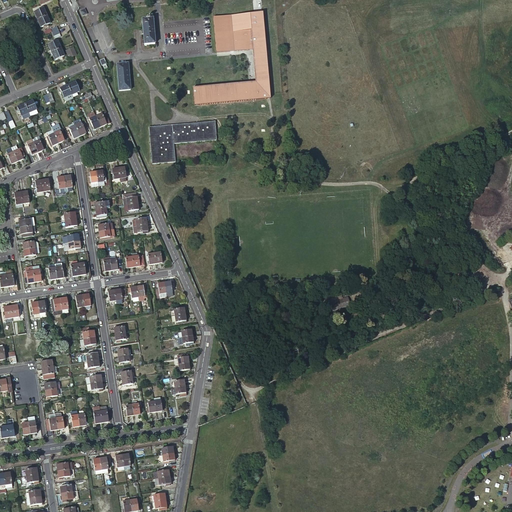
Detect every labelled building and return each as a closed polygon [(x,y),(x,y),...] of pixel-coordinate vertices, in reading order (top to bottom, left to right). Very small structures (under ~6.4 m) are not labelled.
[(34,12),(37,20),(47,16),(44,8),(34,12)] [(248,14),(213,17),(216,52),(252,49),(256,82),(195,88),(193,88),(194,106),(199,105),(270,99),(264,29),(262,13),(248,14)] [(47,16),(37,20),(41,28),(50,23),(47,16)] [(146,19),(142,20),(145,45),(147,45),(156,44),(153,19),(150,19),(146,19)] [(61,36),(59,30),(52,33),(55,39),(61,36)] [(52,53),(61,49),(58,41),(48,45),(52,53)] [(77,55),(73,47),(66,51),(69,58),(77,55)] [(64,56),(61,49),(52,53),(55,60),(64,56)] [(129,65),(117,66),(120,91),(131,90),(129,65)] [(76,83),(68,86),(73,98),(80,96),(78,93),(80,92),(76,83)] [(73,98),(68,86),(60,89),(64,99),(67,98),(68,101),(74,99),(73,98)] [(50,102),(51,104),(55,103),(51,94),(47,95),(50,102)] [(33,101),(25,104),(29,114),(37,111),(37,110),(33,101)] [(29,114),(25,104),(17,108),(21,117),(22,117),(29,114)] [(94,130),(100,128),(96,117),(94,113),(88,115),(90,120),(94,130)] [(96,117),(100,128),(109,124),(105,113),(96,117)] [(86,130),(89,129),(86,122),(81,124),(79,120),(74,123),(80,137),(86,134),(85,133),(87,132),(86,130)] [(217,140),(215,122),(203,123),(200,123),(199,123),(199,125),(195,126),(195,123),(165,126),(165,128),(157,129),(156,126),(149,127),(152,164),(175,162),(174,144),(217,140)] [(74,140),(80,137),(74,123),(69,126),(70,129),(69,129),(74,140)] [(53,130),(59,144),(65,141),(64,140),(64,139),(59,128),(59,127),(53,130)] [(52,147),(59,144),(53,130),(46,133),(48,137),(47,138),(50,145),(51,144),(52,146),(52,147)] [(38,138),(32,140),(38,153),(44,151),(44,150),(43,149),(45,148),(41,140),(40,141),(38,138)] [(32,156),(38,153),(32,140),(26,143),(32,156)] [(11,149),(17,162),(23,160),(23,158),(24,157),(21,150),(18,151),(16,147),(11,149)] [(11,165),(17,162),(11,149),(6,151),(8,155),(7,156),(9,159),(7,159),(9,164),(11,163),(11,165)] [(125,168),(119,169),(121,183),(125,183),(126,182),(126,181),(126,180),(126,179),(127,178),(125,168)] [(121,183),(119,169),(112,170),(114,181),(115,180),(115,184),(121,183)] [(103,171),(96,172),(99,187),(107,186),(105,172),(103,173),(103,171)] [(99,187),(96,172),(90,173),(92,188),(99,187)] [(64,177),(66,189),(73,188),(71,176),(64,177)] [(59,190),(66,189),(64,177),(57,179),(59,190)] [(42,181),(44,192),(50,191),(49,180),(42,181)] [(37,193),(44,192),(42,181),(35,182),(35,184),(36,186),(37,193)] [(27,192),(21,193),(23,204),(29,203),(28,196),(30,196),(29,193),(28,194),(27,192)] [(17,208),(23,208),(23,204),(21,193),(14,194),(16,206),(17,205),(17,208)] [(138,204),(137,198),(127,199),(127,201),(124,201),(124,206),(125,206),(138,204)] [(140,211),(138,204),(125,206),(126,212),(129,212),(140,211)] [(106,209),(96,210),(97,217),(98,217),(107,216),(106,209)] [(64,222),(76,220),(75,213),(63,215),(64,222)] [(19,222),(20,229),(34,226),(33,218),(30,219),(30,217),(20,219),(21,221),(19,222)] [(134,227),(147,225),(146,219),(144,220),(144,218),(142,218),(142,220),(136,221),(136,222),(133,222),(134,227)] [(77,227),(76,220),(64,222),(65,229),(77,227)] [(98,226),(99,232),(113,230),(112,224),(98,226)] [(148,232),(147,225),(134,227),(135,234),(138,233),(138,234),(144,233),(148,232)] [(34,226),(20,229),(21,235),(22,234),(23,238),(33,237),(33,233),(35,232),(34,226)] [(113,230),(99,232),(100,239),(110,238),(111,239),(115,239),(113,230)] [(68,244),(80,242),(79,235),(67,237),(68,244)] [(22,244),(23,251),(35,249),(34,243),(34,242),(22,244)] [(81,249),(80,242),(68,244),(69,251),(81,249)] [(35,249),(23,251),(24,258),(36,256),(35,249)] [(137,254),(132,255),(132,258),(134,268),(140,267),(139,257),(138,257),(137,254)] [(134,268),(132,258),(127,259),(126,259),(127,269),(134,268)] [(116,260),(110,261),(112,271),(118,270),(117,260),(116,260)] [(112,271),(110,261),(104,262),(103,262),(104,267),(102,267),(103,271),(105,271),(105,272),(112,271)] [(84,264),(78,265),(79,277),(86,276),(86,274),(88,274),(87,272),(86,272),(84,264)] [(55,269),(55,265),(48,266),(49,270),(48,270),(50,281),(57,280),(55,270),(55,269)] [(78,265),(71,266),(72,273),(70,273),(71,276),(72,275),(72,278),(79,277),(78,265)] [(33,272),(33,268),(26,269),(26,273),(28,284),(35,283),(33,272)] [(55,270),(57,280),(64,279),(63,277),(63,274),(62,269),(62,268),(55,269),(55,270)] [(473,268),(463,272),(466,277),(475,273),(473,268)] [(40,271),(33,272),(35,283),(42,282),(40,271)] [(11,275),(6,276),(8,288),(17,286),(15,275),(11,275)] [(171,283),(165,284),(166,294),(173,293),(171,283)] [(166,294),(165,284),(158,285),(159,295),(166,294)] [(145,301),(144,297),(147,297),(145,286),(137,288),(139,298),(139,302),(145,301)] [(139,298),(137,288),(130,289),(132,299),(133,299),(139,298)] [(116,302),(117,305),(122,304),(122,301),(123,301),(122,298),(127,297),(126,290),(115,291),(116,302)] [(116,302),(115,291),(108,292),(110,303),(116,302)] [(82,296),(84,308),(91,307),(90,302),(92,302),(91,296),(90,296),(90,295),(82,296)] [(77,309),(84,308),(82,296),(76,297),(77,309)] [(347,297),(330,302),(333,310),(349,305),(347,297)] [(67,298),(60,299),(62,311),(69,310),(67,298)] [(56,316),(62,315),(62,311),(60,299),(52,301),(53,313),(55,312),(56,316)] [(45,302),(38,303),(40,314),(45,314),(46,313),(45,302)] [(40,314),(38,303),(31,304),(33,315),(34,315),(40,314)] [(17,306),(10,307),(12,319),(19,318),(17,306)] [(12,319),(10,307),(3,308),(6,323),(13,322),(12,319)] [(175,316),(185,315),(184,308),(174,310),(175,316)] [(186,322),(185,315),(175,316),(172,317),(173,323),(176,322),(176,323),(182,322),(182,323),(185,323),(185,322),(186,322)] [(124,327),(114,329),(115,335),(125,334),(125,328),(124,327)] [(182,338),(193,336),(192,330),(181,332),(182,338)] [(83,340),(95,338),(94,332),(92,332),(89,332),(82,333),(83,340)] [(125,334),(115,335),(116,342),(118,342),(118,343),(121,343),(121,341),(126,341),(125,334)] [(193,343),(193,336),(182,338),(178,339),(178,345),(185,344),(186,347),(189,346),(189,345),(192,345),(191,343),(193,343)] [(96,345),(95,338),(83,340),(83,341),(84,347),(96,345)] [(128,349),(117,351),(118,357),(129,356),(128,350),(128,349)] [(86,356),(87,362),(98,360),(97,354),(86,356)] [(179,366),(189,364),(188,357),(186,357),(186,356),(185,357),(184,355),(177,357),(178,360),(176,360),(175,361),(175,366),(179,366)] [(129,356),(118,357),(119,364),(121,364),(122,365),(124,365),(123,364),(130,363),(130,362),(129,356)] [(98,360),(87,362),(88,370),(100,368),(98,360)] [(52,361),(40,363),(41,369),(53,367),(52,361)] [(53,367),(41,369),(43,376),(44,376),(44,377),(46,377),(46,376),(54,374),(54,373),(53,367)] [(121,373),(122,380),(135,378),(134,373),(133,372),(131,372),(125,373),(123,373),(121,373)] [(89,378),(90,385),(102,383),(101,376),(99,377),(93,377),(89,378)] [(137,380),(137,378),(135,378),(122,380),(123,386),(133,385),(133,384),(136,383),(135,380),(137,380)] [(6,380),(0,381),(0,386),(1,393),(8,392),(8,393),(12,392),(10,379),(6,380)] [(175,389),(185,388),(184,381),(174,382),(175,389)] [(45,392),(57,390),(56,383),(44,385),(45,392)] [(102,383),(90,385),(91,392),(103,390),(102,383)] [(58,397),(57,390),(45,392),(46,399),(47,398),(48,400),(49,400),(49,398),(58,397)] [(155,402),(156,413),(163,412),(161,398),(154,399),(155,402)] [(149,414),(156,413),(155,402),(148,403),(149,409),(149,412),(149,414)] [(127,417),(134,416),(132,406),(125,407),(126,412),(127,415),(127,417)] [(100,412),(99,407),(93,409),(94,420),(92,420),(93,425),(102,424),(100,412)] [(100,412),(102,424),(109,422),(106,407),(100,408),(101,412),(100,412)] [(78,416),(80,427),(86,426),(86,424),(88,424),(88,422),(87,423),(86,423),(86,420),(85,415),(84,415),(80,416),(78,416)] [(80,427),(78,416),(71,417),(72,424),(71,424),(71,426),(73,426),(73,428),(80,427)] [(34,417),(28,418),(28,423),(30,435),(37,434),(34,417)] [(62,418),(56,419),(57,430),(64,429),(62,418)] [(56,419),(46,420),(47,430),(50,430),(50,431),(57,430),(56,419)] [(30,435),(28,423),(21,424),(23,436),(30,435)] [(13,425),(6,426),(8,438),(15,437),(13,425)] [(161,448),(162,455),(173,453),(172,446),(161,448)] [(124,466),(131,465),(129,453),(123,454),(124,466)] [(162,455),(163,462),(170,461),(170,462),(173,462),(173,460),(174,460),(173,453),(162,455)] [(116,456),(117,467),(118,467),(124,466),(123,454),(116,456)] [(108,462),(107,459),(107,457),(100,458),(102,472),(109,471),(108,462),(110,462),(108,462)] [(96,473),(102,472),(100,458),(94,459),(94,461),(92,461),(93,465),(95,464),(96,473)] [(57,464),(58,470),(69,469),(72,468),(70,462),(57,464)] [(25,469),(26,476),(38,474),(37,467),(25,469)] [(72,468),(69,469),(58,470),(59,478),(60,478),(63,477),(70,476),(70,475),(73,475),(72,468)] [(153,472),(154,479),(169,477),(168,470),(166,470),(157,472),(153,472)] [(3,473),(5,484),(12,483),(11,477),(11,473),(10,472),(3,473)] [(26,476),(27,483),(39,481),(38,474),(26,476)] [(154,479),(155,485),(159,484),(159,485),(165,484),(168,483),(170,483),(169,477),(154,479)] [(71,485),(60,487),(61,493),(72,491),(71,485)] [(28,491),(29,498),(41,496),(40,489),(28,491)] [(72,491),(61,493),(62,500),(63,500),(66,499),(73,499),(73,498),(76,497),(75,491),(72,491)] [(153,495),(154,502),(165,500),(164,493),(153,495)] [(30,504),(30,505),(42,503),(41,496),(29,498),(30,504)] [(131,511),(137,511),(136,499),(129,500),(131,511)] [(123,511),(129,511),(131,511),(129,500),(122,501),(123,508),(122,509),(122,511),(124,511),(123,511)] [(166,507),(165,500),(154,502),(155,509),(159,508),(160,508),(161,510),(166,509),(166,507)]
